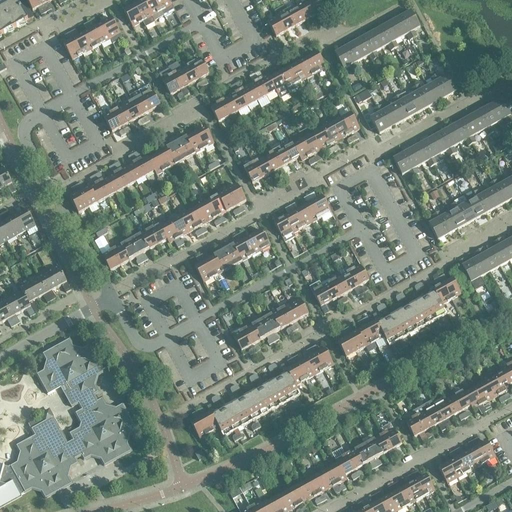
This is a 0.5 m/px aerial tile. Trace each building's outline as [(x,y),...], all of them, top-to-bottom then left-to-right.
[(25,23),(28,22),(34,18),(30,12),(28,13),(23,3),(25,2),(23,0),(17,0),(0,9),(0,37),(4,35),(6,33),(12,29),(13,30),(17,28),(19,26),(24,22),(25,23)] [(43,6),(39,0),(26,0),(33,12),(43,6)] [(162,13),(154,0),(147,0),(144,2),(152,18),(161,13),(162,13)] [(174,12),(167,0),(154,0),(162,13),(161,13),(164,18),(174,12)] [(324,12),(317,0),(308,0),(306,2),(314,17),(324,12)] [(152,18),(144,2),(134,7),(143,23),(146,28),(155,23),(152,18)] [(314,17),(306,2),(296,7),(305,23),(314,17)] [(143,23),(134,7),(124,13),(133,28),(143,23)] [(295,28),(287,12),(284,7),(274,12),(277,18),(286,33),(295,28)] [(305,23),(296,7),(287,12),(295,28),(305,23)] [(420,28),(412,13),(402,18),(413,40),(417,38),(414,32),(420,28)] [(286,33),(277,18),(267,23),(276,39),(286,33)] [(413,40),(402,18),(392,23),(401,39),(407,36),(410,42),(413,40)] [(121,35),(112,20),(102,25),(111,41),(121,35)] [(401,39),(392,23),(383,29),(394,50),(398,48),(395,42),(401,39)] [(111,41),(102,25),(93,30),(101,46),(111,41)] [(394,50),(383,29),(373,34),(382,50),(388,46),(391,52),(394,50)] [(101,46),(93,30),(83,35),(92,51),(101,46)] [(382,50),(373,34),(364,39),(376,61),(379,59),(376,53),(382,50)] [(92,51),(83,35),(74,41),(82,56),(92,51)] [(376,61),(364,39),(354,44),(363,60),(369,57),(372,62),(376,61)] [(82,56),(74,41),(64,46),(72,62),(82,56)] [(363,60),(354,44),(345,50),(357,71),(360,69),(357,63),(363,60)] [(357,71),(345,50),(335,55),(344,71),(350,67),(353,73),(357,71)] [(326,69),(317,54),(307,59),(316,75),(326,69)] [(316,75),(307,59),(298,64),(307,80),(316,75)] [(209,75),(201,60),(191,65),(199,81),(209,75)] [(307,80),(298,64),(288,70),(297,85),(307,80)] [(199,81),(191,65),(181,70),(190,86),(199,81)] [(190,86),(181,70),(172,76),(180,91),(182,94),(186,92),(184,89),(190,86)] [(297,85),(288,70),(279,75),(288,90),(297,85)] [(270,80),(268,76),(263,79),(259,72),(254,74),(257,79),(258,82),(267,97),(276,92),(270,80)] [(288,90),(279,75),(270,80),(276,92),(278,96),(288,90)] [(456,93),(447,77),(441,81),(438,75),(434,77),(446,99),(456,93)] [(180,91),(172,76),(162,81),(171,97),(180,91)] [(446,99),(434,77),(431,79),(434,85),(428,88),(437,104),(446,99)] [(267,97),(258,82),(248,87),(257,103),(267,97)] [(160,107),(149,86),(139,92),(150,112),(160,107)] [(437,104),(428,88),(422,91),(419,86),(415,88),(427,109),(437,104)] [(257,103),(248,87),(239,92),(247,108),(257,103)] [(427,109),(415,88),(412,90),(415,95),(409,99),(418,114),(427,109)] [(150,112),(139,92),(129,97),(132,102),(141,118),(150,112)] [(247,108),(239,92),(229,97),(238,113),(247,108)] [(418,114),(409,99),(403,102),(400,96),(396,98),(408,120),(418,114)] [(238,113),(229,97),(220,103),(229,118),(238,113)] [(511,115),(511,104),(508,97),(498,103),(510,124),(511,123),(511,119),(510,117),(511,115)] [(408,120),(396,98),(393,100),(396,106),(390,109),(399,125),(408,120)] [(141,118),(132,102),(123,107),(132,123),(141,118)] [(229,118),(220,103),(210,108),(219,124),(229,118)] [(510,124),(498,103),(489,108),(497,124),(503,121),(506,126),(510,124)] [(132,123),(123,107),(113,112),(122,128),(132,123)] [(399,125),(390,109),(384,112),(381,107),(377,109),(389,130),(399,125)] [(497,124),(489,108),(479,113),(491,135),(495,133),(491,127),(497,124)] [(389,130),(377,109),(374,111),(377,116),(371,120),(379,136),(389,130)] [(360,130),(351,115),(348,110),(338,115),(341,120),(350,136),(360,130)] [(122,128),(113,112),(103,118),(112,134),(122,128)] [(491,135),(479,113),(470,119),(478,134),(484,131),(487,137),(491,135)] [(478,134),(470,119),(460,124),(472,145),(476,143),(472,138),(478,134)] [(350,136),(341,120),(332,125),(340,141),(350,136)] [(472,145),(460,124),(451,129),(459,145),(465,142),(469,147),(472,145)] [(340,141),(332,125),(322,131),(331,146),(340,141)] [(214,145),(206,129),(196,135),(204,150),(214,145)] [(459,145),(451,129),(441,135),(453,156),(457,154),(453,148),(459,145)] [(331,146),(322,131),(313,136),(321,152),(331,146)] [(204,150),(196,135),(187,140),(195,155),(204,150)] [(453,156),(441,135),(432,140),(440,155),(446,152),(449,158),(453,156)] [(321,152),(313,136),(303,141),(312,157),(321,152)] [(195,155),(187,140),(167,150),(176,166),(195,155)] [(440,155),(432,140),(422,145),(434,166),(438,164),(434,159),(440,155)] [(303,141),(294,146),(294,147),(300,159),(302,163),(312,157),(303,141)] [(300,159),(294,147),(294,146),(292,143),(282,148),(291,164),(300,159)] [(434,166),(422,145),(413,150),(421,166),(427,163),(430,168),(434,166)] [(291,164),(282,148),(273,153),(281,169),(291,164)] [(176,166),(167,150),(158,155),(167,171),(176,166)] [(421,166),(413,150),(403,155),(415,177),(419,175),(416,169),(421,166)] [(281,169),(273,153),(263,159),(272,174),(281,169)] [(167,171),(158,155),(149,160),(148,161),(155,173),(157,177),(167,171)] [(415,177),(403,155),(393,161),(402,177),(408,173),(412,179),(415,177)] [(155,173),(148,161),(149,160),(147,157),(137,162),(146,178),(155,173)] [(272,174),(263,159),(254,164),(262,180),(272,174)] [(146,178),(137,162),(127,168),(136,183),(146,178)] [(262,180),(254,164),(244,169),(252,185),(262,180)] [(136,183),(127,168),(118,173),(126,189),(136,183)] [(17,192),(4,169),(0,171),(0,185),(2,190),(7,188),(12,195),(17,192)] [(126,189),(118,173),(108,178),(117,194),(126,189)] [(117,194),(108,178),(99,183),(107,199),(117,194)] [(511,200),(511,195),(505,183),(499,187),(496,181),(493,183),(505,204),(511,200)] [(107,199),(99,183),(89,189),(98,204),(107,199)] [(505,204),(493,183),(489,185),(492,191),(486,194),(495,210),(505,204)] [(246,202),(237,187),(228,192),(236,208),(246,202)] [(98,204),(89,189),(80,194),(88,209),(98,204)] [(236,208),(228,192),(218,197),(227,213),(236,208)] [(495,210),(486,194),(481,197),(477,192),(474,194),(486,215),(495,210)] [(88,209),(80,194),(70,199),(78,215),(88,209)] [(331,214),(323,198),(316,201),(315,199),(316,197),(314,194),(309,197),(311,201),(313,204),(321,219),(331,214)] [(486,215),(474,194),(470,196),(473,201),(467,205),(476,220),(486,215)] [(227,213),(218,197),(209,203),(217,218),(227,213)] [(476,220),(467,205),(462,208),(458,202),(455,204),(467,226),(476,220)] [(217,218),(209,203),(199,208),(208,224),(217,218)] [(36,227),(23,204),(18,206),(22,214),(17,217),(26,232),(36,227)] [(312,224),(303,209),(297,212),(296,210),(297,207),(295,204),(290,207),(294,214),(302,230),(312,224)] [(321,219),(313,204),(303,209),(312,224),(321,219)] [(467,226),(455,204),(451,206),(454,212),(449,215),(457,231),(467,226)] [(302,230),(294,214),(290,207),(285,210),(287,213),(289,214),(290,216),(284,219),(293,235),(302,230)] [(208,224),(199,208),(190,213),(198,229),(208,224)] [(26,232),(17,217),(12,219),(8,212),(3,214),(16,238),(26,232)] [(198,229),(190,213),(180,218),(189,234),(198,229)] [(457,231),(449,215),(443,218),(439,213),(436,215),(448,236),(457,231)] [(16,238),(3,214),(0,216),(0,218),(3,224),(0,226),(0,230),(7,243),(16,238)] [(448,236),(436,215),(432,216),(435,222),(429,226),(438,241),(448,236)] [(189,234),(180,218),(170,224),(179,239),(189,234)] [(293,235),(284,219),(274,225),(283,240),(293,235)] [(170,224),(161,229),(168,241),(167,241),(169,245),(179,239),(170,224)] [(168,241),(161,229),(159,225),(149,231),(158,246),(167,241),(168,241)] [(158,246),(149,231),(141,236),(149,251),(158,246)] [(271,247),(262,231),(252,237),(261,253),(271,247)] [(149,251),(141,236),(121,246),(130,262),(149,251)] [(261,253),(252,237),(243,242),(251,258),(261,253)] [(511,260),(511,245),(510,242),(504,245),(501,239),(497,241),(509,263),(511,260)] [(509,263),(497,241),(494,243),(497,249),(491,252),(500,268),(509,263)] [(251,258),(243,242),(233,247),(242,263),(251,258)] [(130,262),(121,246),(112,251),(120,267),(130,262)] [(242,263),(233,247),(214,258),(223,274),(242,263)] [(500,268),(491,252),(485,255),(482,250),(478,252),(490,273),(500,268)] [(120,267),(112,251),(102,257),(110,273),(120,267)] [(490,273),(478,252),(475,254),(478,259),(472,263),(481,278),(490,273)] [(223,274),(214,258),(205,263),(214,279),(223,274)] [(481,278),(472,263),(466,266),(463,260),(459,262),(462,268),(471,284),(481,278)] [(214,279),(205,263),(195,269),(204,284),(214,279)] [(369,282),(360,266),(350,272),(359,287),(369,282)] [(71,291),(58,268),(48,273),(57,289),(62,286),(66,294),(71,291)] [(359,287),(350,272),(341,277),(350,293),(359,287)] [(57,289),(48,273),(39,279),(52,302),(56,299),(52,292),(57,289)] [(350,293),(341,277),(332,282),(340,298),(350,293)] [(52,302),(39,279),(30,284),(38,299),(43,297),(47,304),(52,302)] [(461,296),(453,280),(443,285),(451,301),(461,296)] [(331,303),(322,287),(319,282),(309,288),(321,309),(331,303)] [(340,298),(332,282),(322,287),(331,303),(340,298)] [(33,302),(38,299),(30,284),(20,289),(22,293),(35,316),(39,313),(33,302)] [(451,301),(443,285),(433,291),(434,292),(442,307),(442,306),(451,301)] [(442,307),(434,292),(428,295),(429,298),(426,300),(437,320),(447,315),(442,306),(442,307)] [(35,316),(22,293),(12,298),(21,314),(26,311),(30,318),(35,316)] [(21,314),(12,298),(3,303),(16,326),(20,324),(16,316),(21,314)] [(437,320),(426,300),(422,302),(420,299),(415,302),(427,326),(437,320)] [(309,315),(300,300),(290,305),(299,321),(309,315)] [(427,326),(415,302),(409,306),(411,309),(407,311),(418,331),(427,326)] [(16,326),(3,303),(0,304),(0,320),(2,324),(7,321),(11,329),(16,326)] [(299,321),(290,305),(281,310),(289,326),(299,321)] [(289,326),(281,310),(271,316),(280,331),(289,326)] [(418,331),(407,311),(403,313),(401,310),(396,313),(408,336),(418,331)] [(408,336),(396,313),(390,316),(392,319),(388,321),(399,341),(408,336)] [(280,331),(271,316),(252,326),(261,342),(280,331)] [(399,341),(388,321),(384,323),(383,320),(379,322),(379,321),(376,322),(385,338),(384,338),(389,347),(399,341)] [(385,338),(376,322),(366,328),(375,343),(384,338),(385,338)] [(261,342),(252,326),(243,331),(251,347),(261,342)] [(375,343),(366,328),(357,333),(366,349),(375,343)] [(251,347),(243,331),(233,337),(242,352),(251,347)] [(366,349),(357,333),(347,338),(356,354),(366,349)] [(356,354),(347,338),(337,344),(346,359),(356,354)] [(78,465),(74,458),(80,455),(84,461),(91,458),(101,460),(104,467),(131,452),(127,446),(130,436),(137,432),(122,405),(115,409),(106,406),(102,399),(95,403),(92,397),(99,393),(95,387),(98,377),(104,373),(90,346),(83,350),(73,347),(69,340),(42,355),(46,362),(43,372),(36,375),(47,394),(60,387),(72,408),(78,404),(82,410),(75,414),(81,424),(79,429),(69,434),(73,441),(67,444),(49,412),(42,415),(45,422),(31,430),(36,440),(31,442),(30,439),(16,447),(20,453),(17,463),(10,467),(25,494),(32,490),(42,493),(45,500),(72,485),(68,478),(71,468),(78,465)] [(334,366),(325,350),(315,356),(324,372),(334,366)] [(324,372),(315,356),(306,361),(314,377),(324,372)] [(314,377),(306,361),(296,366),(305,382),(314,377)] [(511,384),(511,368),(510,365),(500,371),(502,374),(503,374),(509,386),(510,386),(511,384)] [(305,382),(296,366),(287,372),(295,387),(296,387),(305,382)] [(295,387),(287,372),(284,373),(285,374),(281,376),(283,379),(279,381),(290,401),(300,396),(296,387),(295,387)] [(509,386),(503,374),(502,374),(493,379),(502,395),(511,389),(510,386),(509,386)] [(502,395),(493,379),(484,384),(493,400),(502,395)] [(290,401),(279,381),(276,383),(274,380),(268,383),(281,407),(290,401)] [(281,407),(268,383),(262,387),(264,390),(260,392),(271,412),(281,407)] [(493,400),(484,384),(474,390),(483,406),(493,400)] [(474,390),(465,395),(471,407),(473,411),(483,406),(474,390)] [(271,412),(260,392),(257,394),(255,391),(249,394),(262,417),(271,412)] [(471,407),(465,395),(463,391),(453,397),(462,412),(471,407)] [(262,417),(249,394),(243,397),(245,400),(241,402),(253,422),(262,417)] [(462,412),(453,397),(444,402),(452,418),(462,412)] [(253,422),(241,402),(238,404),(236,401),(230,404),(243,428),(253,422)] [(443,423),(434,407),(431,402),(422,407),(433,428),(443,423)] [(452,418),(444,402),(434,407),(443,423),(452,418)] [(243,428),(230,404),(225,407),(226,411),(223,413),(234,433),(243,428)] [(433,428),(422,407),(412,412),(415,418),(424,433),(433,428)] [(234,433),(223,413),(219,415),(217,412),(214,413),(213,412),(211,414),(219,430),(224,438),(234,433)] [(219,430),(211,414),(201,419),(210,435),(219,430)] [(424,433),(415,418),(405,423),(414,439),(420,435),(424,433)] [(210,435),(201,419),(191,425),(200,440),(210,435)] [(402,445),(393,430),(383,435),(392,451),(402,445)] [(392,451),(383,435),(374,440),(383,456),(392,451)] [(383,456),(374,440),(355,451),(364,467),(383,456)] [(496,459),(487,443),(477,448),(486,464),(496,459)] [(486,464),(477,448),(467,454),(476,469),(486,464)] [(364,467),(355,451),(346,456),(354,472),(364,467)] [(205,459),(201,452),(195,455),(199,462),(205,459)] [(476,469),(467,454),(458,459),(467,475),(476,469)] [(354,472),(346,456),(336,462),(338,465),(345,477),(354,472)] [(467,475),(458,459),(449,464),(457,480),(467,475)] [(457,480),(449,464),(439,470),(447,485),(457,480)] [(345,477),(338,465),(329,470),(337,486),(347,480),(345,477)] [(25,494),(10,467),(8,468),(4,467),(4,468),(0,466),(0,508),(21,497),(21,496),(25,494)] [(337,486),(329,470),(319,476),(328,491),(337,486)] [(417,482),(415,480),(413,475),(408,478),(411,485),(417,482)] [(328,491),(319,476),(309,481),(318,497),(328,491)] [(435,492),(426,476),(417,482),(425,498),(435,492)] [(318,497),(309,481),(300,486),(308,502),(318,497)] [(417,482),(411,485),(407,487),(416,503),(425,498),(417,482)] [(308,502),(300,486),(290,491),(299,507),(308,502)] [(416,503),(407,487),(398,492),(406,508),(416,503)] [(290,511),(299,507),(290,491),(281,497),(289,511),(290,511)] [(399,511),(406,508),(398,492),(388,498),(396,511),(399,511)] [(289,511),(281,497),(271,502),(277,511),(289,511)] [(396,511),(388,498),(379,503),(383,511),(396,511)] [(277,511),(271,502),(263,507),(262,507),(264,511),(277,511)] [(264,511),(262,507),(263,507),(260,503),(251,509),(252,511),(264,511)] [(383,511),(379,503),(369,508),(371,511),(383,511)]
